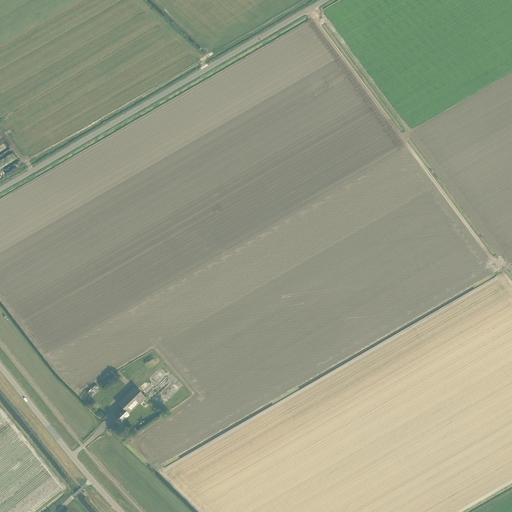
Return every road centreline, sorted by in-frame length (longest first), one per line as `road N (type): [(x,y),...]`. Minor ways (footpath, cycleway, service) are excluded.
road 1 (unclassified): [(0,190),(326,0)]
road 2 (tertiary): [(119,511),(0,365)]
